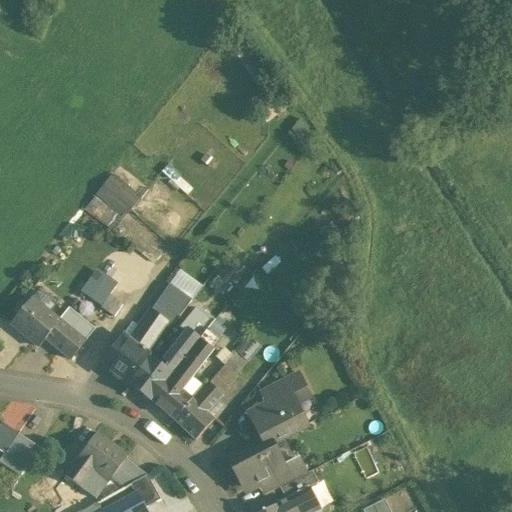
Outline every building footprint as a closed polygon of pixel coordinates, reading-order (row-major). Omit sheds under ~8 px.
[(139,197),(112,176),(85,209),(112,231),(130,209),(139,197)] [(101,277),(116,287),(123,277),(108,266),(101,277)] [(101,277),(95,273),(81,292),(102,307),(110,297),(116,287),(101,277)] [(123,305),(110,297),(102,307),(102,308),(114,317),(123,305)] [(59,321),(33,299),(32,298),(11,324),(12,325),(13,324),(39,345),(39,346),(40,347),(46,339),(60,322),(60,321),(59,321)] [(177,314),(159,301),(151,313),(165,324),(168,327),(177,314)] [(216,320),(201,308),(193,319),(207,331),(216,320)] [(136,334),(130,342),(123,338),(104,365),(130,384),(149,356),(144,353),(165,324),(151,313),(136,334)] [(207,331),(193,319),(184,329),(187,332),(188,331),(200,340),(207,331)] [(316,320),(306,331),(307,332),(300,340),(306,345),(313,336),(312,336),(322,325),(316,320)] [(71,330),(60,322),(46,339),(71,359),(71,360),(86,342),(85,342),(89,337),(75,326),(71,330)] [(247,335),(236,326),(231,332),(243,341),(247,335)] [(129,329),(123,338),(130,342),(136,334),(129,329)] [(149,356),(130,384),(152,402),(173,375),(200,340),(188,331),(187,332),(161,366),(149,356)] [(220,341),(207,331),(200,340),(213,350),(220,341)] [(173,375),(152,402),(174,420),(192,399),(183,391),(214,351),(213,350),(200,340),(173,375)] [(230,340),(215,357),(223,364),(234,352),(238,348),(230,340)] [(234,352),(223,364),(236,375),(247,363),(234,352)] [(298,373),(267,389),(267,390),(274,386),(281,399),(290,394),(291,396),(306,388),(298,373)] [(194,401),(192,399),(174,420),(196,440),(214,420),(207,413),(222,396),(209,384),(194,401)] [(281,399),(254,413),(267,439),(268,438),(271,444),(306,426),(291,396),(290,394),(281,399)] [(19,434),(1,423),(0,424),(0,450),(6,454),(19,434)] [(39,448),(19,434),(6,454),(26,468),(39,448)] [(98,434),(66,477),(89,494),(93,497),(94,496),(106,481),(109,483),(112,479),(126,460),(128,457),(98,434)] [(267,439),(232,457),(249,488),(259,483),(285,470),(284,468),(271,444),(268,438),(267,439)] [(147,476),(126,460),(112,479),(124,489),(131,485),(147,476)] [(299,460),(284,468),(285,470),(259,483),(265,496),(281,488),(306,475),(299,460)] [(312,472),(306,475),(281,488),(286,499),(307,489),(318,483),(312,472)] [(161,500),(147,476),(131,485),(136,495),(137,495),(145,509),(161,500)] [(56,490),(73,503),(89,494),(66,477),(56,490)] [(263,511),(262,511),(318,511),(307,489),(286,499),(277,504),(277,506),(265,511),(264,510),(263,511)] [(93,497),(89,494),(73,503),(78,511),(81,511),(98,503),(101,502),(94,496),(93,497)] [(106,511),(102,511),(98,503),(81,511),(146,511),(145,509),(137,495),(136,495),(106,511)] [(390,511),(384,501),(363,511),(390,511)] [(78,511),(73,503),(58,511),(78,511)]
